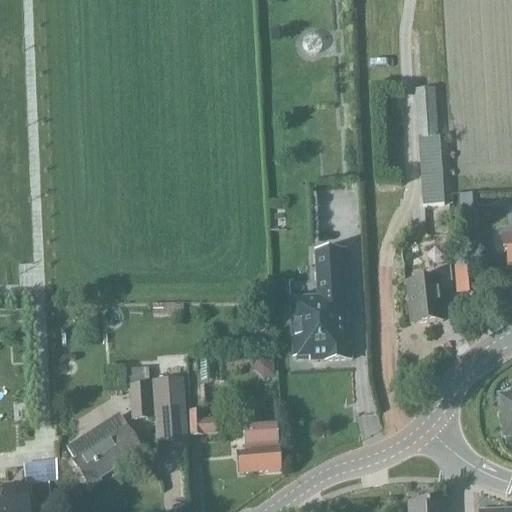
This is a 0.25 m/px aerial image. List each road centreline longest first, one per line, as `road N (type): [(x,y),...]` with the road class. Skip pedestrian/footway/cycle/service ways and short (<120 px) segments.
road 1 (tertiary): [(273,511),(424,429)]
road 2 (tertiary): [(424,429),(455,384),(511,338)]
